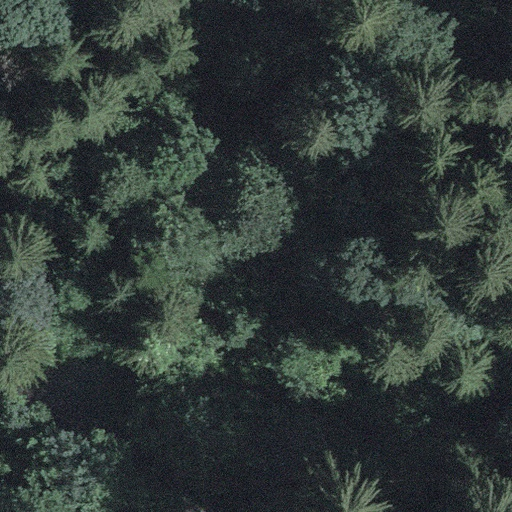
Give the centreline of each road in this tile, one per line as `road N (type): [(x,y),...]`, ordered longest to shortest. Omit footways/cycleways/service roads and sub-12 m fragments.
road 1 (track): [(511,396),(442,420),(296,404),(119,364),(0,385)]
road 2 (track): [(0,387),(171,476),(207,511)]
